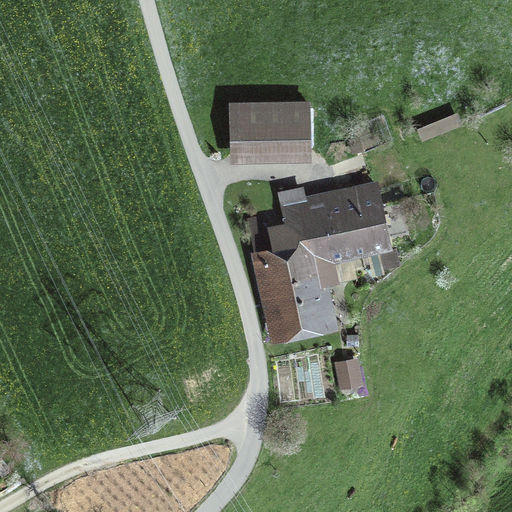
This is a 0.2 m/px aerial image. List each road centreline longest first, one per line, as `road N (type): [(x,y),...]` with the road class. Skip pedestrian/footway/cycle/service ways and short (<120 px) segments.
road 1 (track): [(206,511),(249,449),(257,362),(243,294),(146,0)]
road 2 (track): [(0,509),(115,459),(257,419)]
